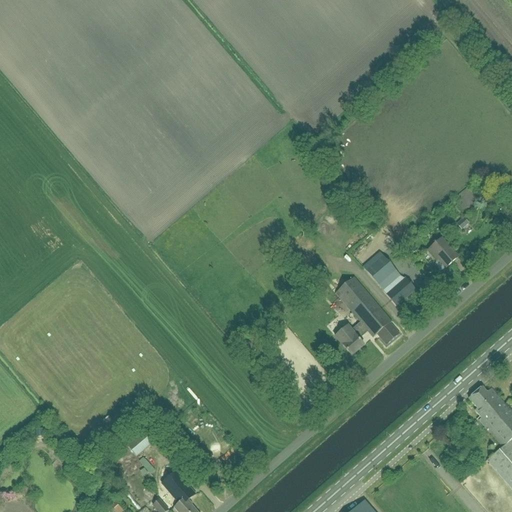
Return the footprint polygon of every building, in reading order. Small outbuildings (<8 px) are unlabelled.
[(441,271),(445,268),(445,269),(457,258),(441,240),(429,251),(438,262),(435,264),(435,266),(439,271),(441,271)] [(362,268),(382,291),(399,277),(379,253),(362,268)] [(351,331),(347,327),(335,337),(351,357),(364,346),(357,338),(366,331),(373,338),(378,335),(386,344),(398,334),(390,324),(392,323),(354,279),(335,294),(360,324),(351,331)] [(397,307),(414,292),(403,280),(386,295),(397,307)] [(376,360),(381,351),(376,348),(371,357),(376,360)] [(511,403),(510,401),(504,405),(491,389),(487,393),(483,388),(469,400),(478,410),(475,413),(481,420),(479,421),(502,448),(487,462),(511,490),(511,441),(511,439),(511,403)] [(105,423),(114,434),(132,420),(124,409),(123,408),(105,423)] [(136,458),(155,442),(145,430),(126,447),(136,458)] [(75,434),(81,441),(85,438),(79,431),(75,434)] [(197,511),(191,505),(191,504),(188,501),(194,495),(174,473),(162,484),(179,504),(174,508),(176,511),(197,511)] [(157,511),(167,511),(168,511),(159,501),(153,507),(157,511)] [(371,511),(364,503),(354,511),(371,511)]
